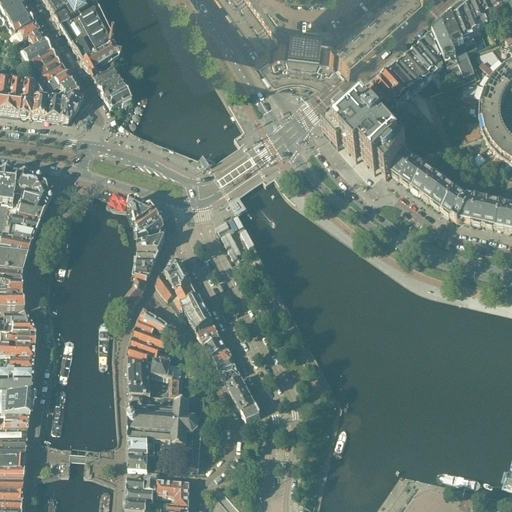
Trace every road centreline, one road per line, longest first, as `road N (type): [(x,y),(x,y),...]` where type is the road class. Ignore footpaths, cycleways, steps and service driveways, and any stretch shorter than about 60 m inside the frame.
road 1 (residential): [(285,507),(293,411),(204,234)]
road 2 (residential): [(73,174),(32,284),(41,353),(31,459)]
road 3 (residential): [(184,243),(272,412),(268,511)]
road 4 (tertiary): [(284,145),(327,195),(396,246),(511,285)]
road 5 (residential): [(147,296),(197,356),(231,421),(230,459),(198,490),(194,511)]
road 6 (tertiary): [(511,274),(436,254),(354,202)]
road 7 (residential): [(120,463),(118,367),(147,296)]
road 8 (residential): [(511,256),(445,240),(392,202),(354,202)]
road 9 (residential): [(26,0),(94,110),(90,147)]
road 10 (residential): [(299,130),(409,32)]
road 11 (residential): [(409,32),(369,54),(294,121)]
road 12 (tertiary): [(214,18),(277,134)]
road 13 (tertiary): [(294,121),(214,18)]
